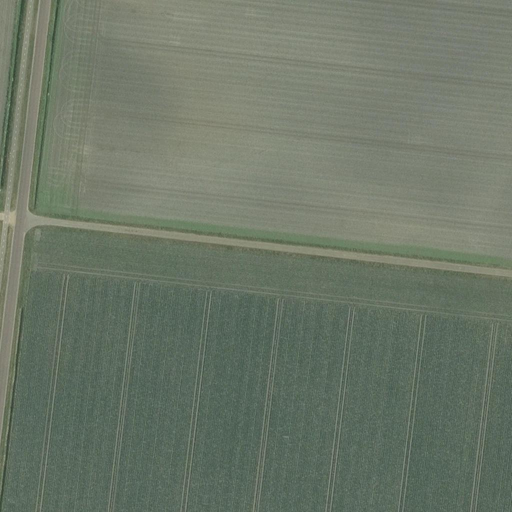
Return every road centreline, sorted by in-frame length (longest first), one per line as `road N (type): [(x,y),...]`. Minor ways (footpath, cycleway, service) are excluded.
road 1 (unclassified): [(511,274),(19,219)]
road 2 (tertiary): [(19,219),(44,0)]
road 3 (tertiary): [(0,390),(19,219)]
